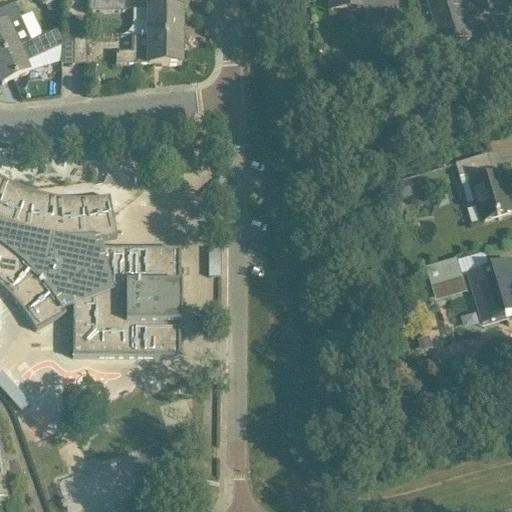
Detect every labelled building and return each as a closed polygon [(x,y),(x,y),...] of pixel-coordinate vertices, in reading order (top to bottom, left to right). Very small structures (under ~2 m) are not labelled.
[(124,0),(83,0),(83,9),(89,12),(89,13),(124,14),(124,0)] [(386,22),(397,22),(397,0),(332,0),(332,12),(386,13),(386,22)] [(428,0),(443,49),(474,39),(462,0),(428,0)] [(147,39),(171,39),(181,39),(181,11),(149,11),(149,12),(132,12),(132,24),(148,24),(147,39)] [(20,21),(19,19),(0,27),(0,57),(30,43),(31,44),(42,39),(32,16),(20,21)] [(28,75),(24,66),(60,50),(60,67),(72,67),(73,38),(60,38),(60,30),(42,39),(31,44),(30,43),(0,57),(0,82),(1,85),(1,86),(1,87),(28,75)] [(73,38),(72,67),(86,67),(86,38),(73,38)] [(171,39),(147,39),(132,39),(132,54),(114,55),(114,67),(181,67),(181,66),(181,39),(171,39)] [(449,55),(427,62),(431,76),(453,68),(449,55)] [(80,166),(108,163),(107,151),(79,155),(80,166)] [(489,157),(456,167),(460,179),(469,176),(483,224),(498,220),(499,222),(502,221),(502,219),(511,215),(511,196),(508,184),(498,187),(489,157)] [(0,289),(4,293),(8,297),(16,305),(19,310),(23,314),(26,319),(29,324),(32,329),(35,333),(66,316),(63,311),(72,308),(72,360),(180,360),(180,327),(181,327),(181,286),(180,286),(180,252),(100,252),(98,243),(107,242),(116,240),(109,199),(104,200),(93,201),(88,202),(83,202),(77,202),(66,201),(56,200),(50,199),(45,198),(35,195),(25,192),(19,190),(9,185),(0,179),(0,289)] [(413,183),(412,180),(397,185),(398,185),(400,193),(402,202),(417,197),(413,183)] [(457,262),(427,271),(433,290),(463,281),(457,262)] [(511,262),(469,276),(484,326),(511,317),(511,262)] [(30,405),(2,374),(0,375),(0,390),(21,413),(30,405)]
